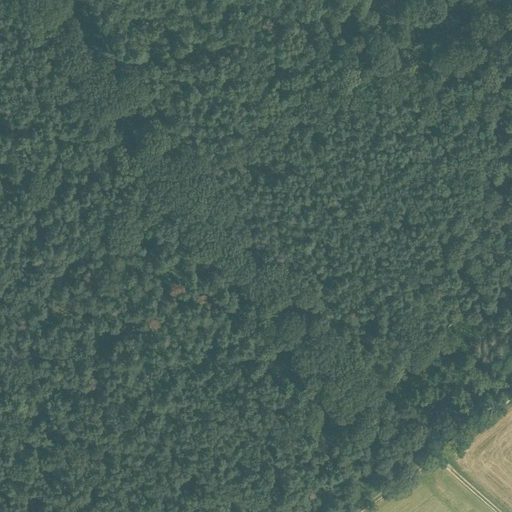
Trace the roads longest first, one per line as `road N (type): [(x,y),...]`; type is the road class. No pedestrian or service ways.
road 1 (track): [(359,511),(436,457),(155,195),(16,0)]
road 2 (track): [(383,34),(397,57),(511,160)]
road 3 (track): [(497,511),(436,457),(511,394)]
